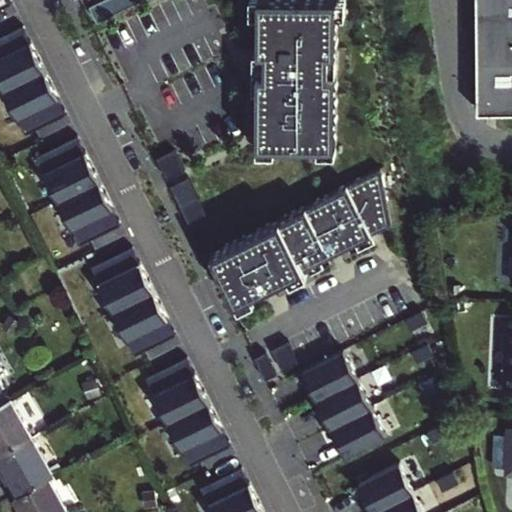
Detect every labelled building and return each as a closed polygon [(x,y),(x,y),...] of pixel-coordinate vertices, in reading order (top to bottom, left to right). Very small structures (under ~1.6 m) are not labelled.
[(101,0),(106,10),(124,0),(101,0)] [(332,0),(255,0),(255,7),(255,43),(263,43),(263,65),(255,65),(255,136),(272,136),(314,137),(332,137),(332,66),(325,66),(325,44),(333,44),(333,8),(332,0)] [(511,0),(477,0),(479,110),(511,110),(511,0)] [(0,83),(42,62),(19,18),(0,27),(0,83)] [(64,106),(42,62),(0,83),(22,127),(35,120),(64,106)] [(46,142),(32,148),(55,192),(97,171),(74,127),(46,142)] [(206,186),(181,136),(164,145),(167,151),(189,195),(206,186)] [(272,136),(255,136),(255,145),(271,145),(272,136)] [(332,145),(332,137),(314,137),(314,145),(332,145)] [(90,230),(119,215),(97,171),(55,192),(78,237),(90,230)] [(355,232),(370,224),(345,172),(211,239),(237,291),(253,282),(288,265),(304,257),(320,249),(342,238),(344,240),(356,234),(355,232)] [(374,231),(370,224),(355,232),(356,234),(358,239),(374,231)] [(151,281),(129,237),(100,251),(87,258),(109,302),(151,281)] [(320,249),(304,257),(308,264),(324,256),(320,249)] [(304,257),(288,265),(292,272),(308,264),(304,257)] [(173,325),(151,281),(109,302),(131,346),(145,339),(173,325)] [(253,282),(237,291),(240,298),(256,289),(253,282)] [(506,352),(504,391),(511,391),(511,323),(507,323),(506,329),(503,333),(502,349),(506,352)] [(313,389),(354,368),(340,341),(339,339),(298,360),(299,362),(313,389)] [(206,391),(183,346),(155,360),(141,367),(164,412),(206,391)] [(327,418),(368,397),(354,368),(313,389),(314,391),(327,418)] [(228,434),(206,391),(164,412),(186,455),(199,448),(228,434)] [(0,449),(32,432),(10,394),(5,397),(0,399),(0,449)] [(368,397),(327,418),(341,445),(342,447),(383,427),(368,397)] [(511,430),(508,430),(508,435),(495,435),(493,467),(506,468),(505,473),(511,473),(511,430)] [(56,474),(32,432),(0,449),(0,452),(9,467),(13,473),(6,477),(10,484),(17,496),(51,477),(56,474)] [(369,502),(410,482),(396,453),(355,474),(356,476),(369,502)] [(236,511),(261,500),(238,455),(210,469),(196,476),(214,511),(236,511)] [(0,471),(0,472),(4,478),(6,477),(13,473),(9,467),(0,471)] [(64,511),(69,509),(51,477),(17,496),(25,511),(64,511)] [(410,482),(369,502),(374,511),(423,511),(425,511),(410,482)] [(159,498),(152,484),(142,490),(149,504),(159,498)] [(266,511),(261,500),(236,511),(266,511)]
